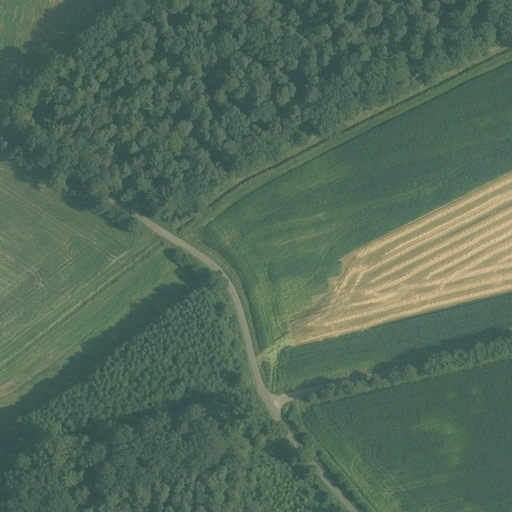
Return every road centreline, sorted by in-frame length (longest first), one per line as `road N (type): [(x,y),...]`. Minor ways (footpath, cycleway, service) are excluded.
road 1 (unclassified): [(267,397),(226,275),(204,253),(0,124)]
road 2 (unclassified): [(511,338),(267,397)]
road 3 (unclassified): [(353,511),(267,397)]
